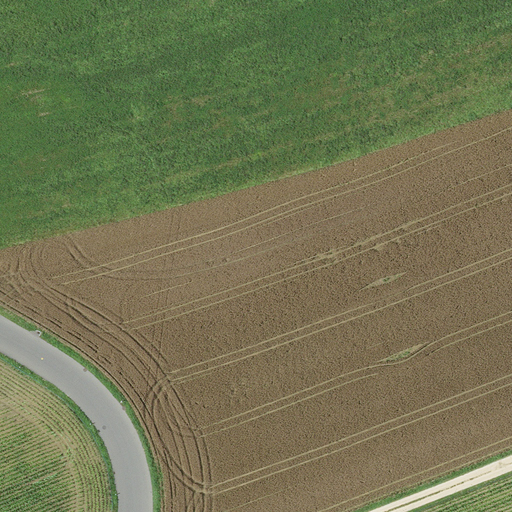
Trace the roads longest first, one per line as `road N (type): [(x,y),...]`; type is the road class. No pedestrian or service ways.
road 1 (tertiary): [(135,511),(133,477),(103,408),(63,371),(0,333)]
road 2 (track): [(511,463),(385,511)]
